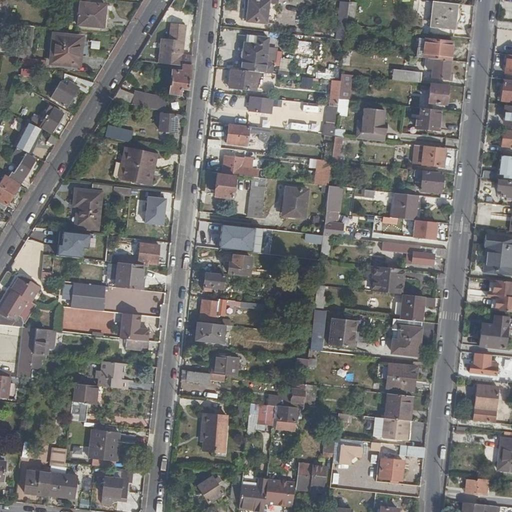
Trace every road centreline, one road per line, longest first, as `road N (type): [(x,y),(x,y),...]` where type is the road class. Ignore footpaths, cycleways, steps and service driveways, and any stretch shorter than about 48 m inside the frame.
road 1 (residential): [(152,511),(210,0)]
road 2 (residential): [(431,511),(487,0)]
road 3 (tertiary): [(0,260),(159,0)]
